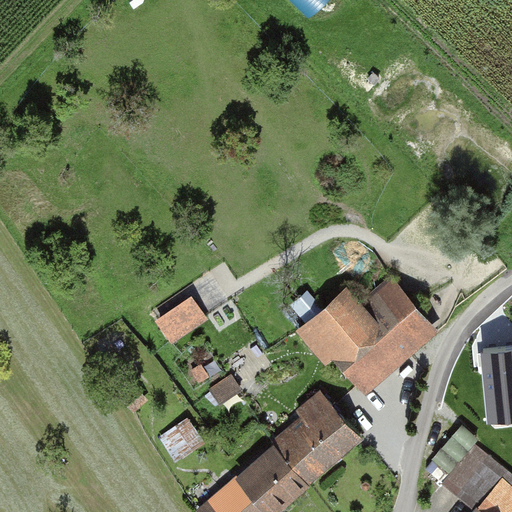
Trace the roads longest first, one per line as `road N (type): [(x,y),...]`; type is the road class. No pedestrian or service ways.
road 1 (residential): [(511,284),(443,361),(407,511)]
road 2 (track): [(87,0),(0,89)]
